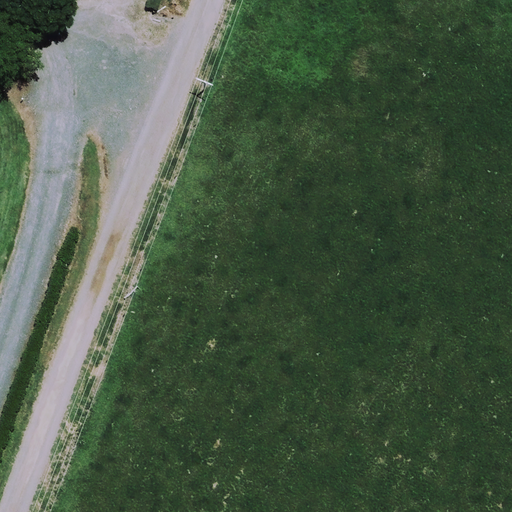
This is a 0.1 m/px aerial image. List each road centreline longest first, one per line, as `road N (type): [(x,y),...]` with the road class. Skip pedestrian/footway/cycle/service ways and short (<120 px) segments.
road 1 (track): [(17,511),(203,0)]
road 2 (track): [(0,342),(75,121),(62,31),(29,0)]
